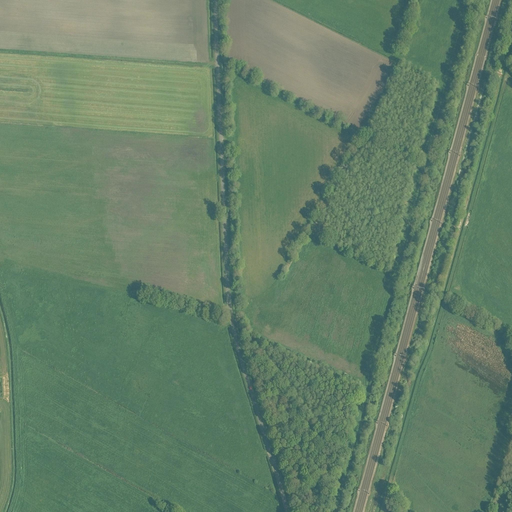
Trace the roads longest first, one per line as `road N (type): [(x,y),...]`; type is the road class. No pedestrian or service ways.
road 1 (track): [(332,511),(465,0)]
road 2 (unclassified): [(215,0),(227,296),(286,511)]
road 3 (track): [(511,44),(386,495)]
road 4 (track): [(10,511),(18,465),(15,378),(0,289)]
